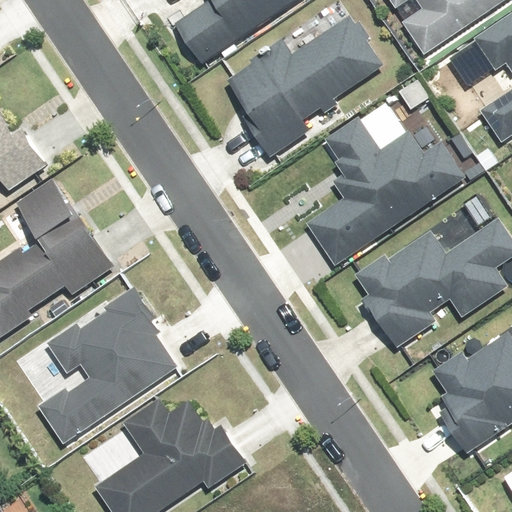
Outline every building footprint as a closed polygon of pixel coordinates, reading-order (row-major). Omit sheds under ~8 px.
[(204,0),(207,4),(171,28),(196,67),(297,0),(204,0)] [(386,0),(392,9),(394,11),(411,0),(414,0),(421,10),(401,22),(421,54),(503,0),(386,0)] [(497,142),(511,132),(511,16),(475,40),(495,73),(505,67),(511,77),(511,76),(511,94),(480,114),(497,142)] [(222,82),(253,127),(247,132),(266,160),(308,132),(303,126),(333,106),(331,102),(382,67),(349,18),(292,56),(282,42),(222,82)] [(0,201),(59,164),(36,128),(26,135),(0,94),(0,201)] [(460,175),(440,148),(425,158),(408,134),(380,154),(356,121),(324,144),(336,160),(329,165),(340,180),(332,185),(342,200),(307,226),(335,265),(460,175)] [(0,331),(7,341),(78,289),(86,301),(128,271),(63,180),(14,215),(33,242),(0,266),(0,331)] [(449,301),(462,320),(508,288),(495,269),(511,258),(511,243),(496,221),(445,256),(427,230),(354,280),(366,298),(360,302),(395,352),(437,324),(430,314),(449,301)] [(174,332),(168,323),(143,289),(115,309),(119,313),(93,331),(88,325),(57,347),(77,374),(91,364),(101,378),(83,392),(79,387),(52,406),(79,443),(186,366),(166,337),(174,332)] [(458,354),(432,373),(444,390),(438,393),(459,422),(445,433),(460,454),(463,457),(511,421),(511,344),(505,335),(465,364),(458,354)] [(253,456),(233,427),(228,430),(222,421),(215,426),(199,403),(181,415),(173,403),(137,428),(156,456),(111,486),(128,511),(173,511),(214,484),(216,488),(256,461),(253,456)]
